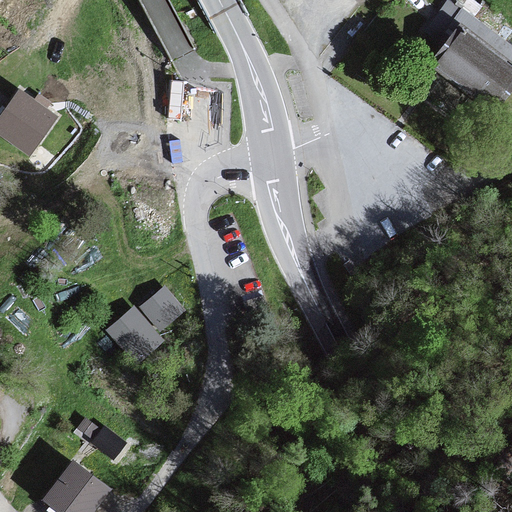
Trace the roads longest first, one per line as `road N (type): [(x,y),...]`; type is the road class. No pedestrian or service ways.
road 1 (residential): [(269,170),(229,172),(198,193),(221,399),(143,511)]
road 2 (tertiary): [(410,511),(298,267),(269,170)]
road 3 (tertiary): [(269,170),(261,99),(220,0)]
